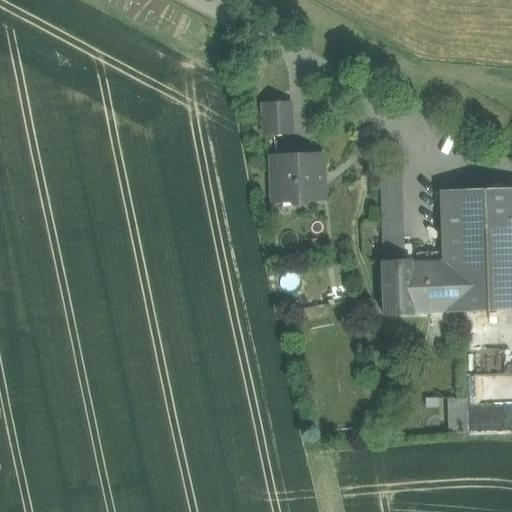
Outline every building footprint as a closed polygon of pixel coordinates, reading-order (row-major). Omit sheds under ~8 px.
[(290,105),(263,106),(264,135),(291,134),(290,105)] [(321,156),(273,158),(274,203),(291,202),(294,207),(303,206),(306,201),(323,201),(321,156)] [(399,168),(381,169),(382,230),(402,229),(399,168)] [(511,189),(442,193),(445,264),(446,312),(446,314),(511,311),(511,189)] [(402,229),(382,230),(382,264),(402,264),(402,229)] [(412,263),(402,264),(382,264),(384,315),(414,315),(413,313),(412,265),(412,263)] [(446,312),(445,264),(412,265),(413,313),(446,312)] [(511,371),(505,371),(505,376),(470,376),(470,398),(447,398),(447,432),(511,431),(511,371)]
